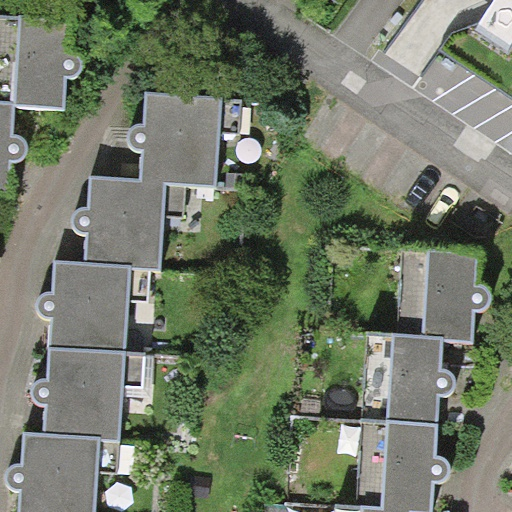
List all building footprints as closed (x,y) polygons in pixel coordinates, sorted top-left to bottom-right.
[(511,0),(501,0),(477,37),(508,57),(511,51),(511,0)] [(61,27),(0,23),(0,107),(10,108),(60,110),(62,82),(70,83),(78,76),(78,67),(70,59),(60,58),(61,27)] [(226,97),(151,95),(150,126),(141,128),(134,135),(134,143),(138,150),(149,155),(148,183),(169,184),(223,185),(226,97)] [(0,107),(0,196),(9,197),(11,165),(19,165),(27,159),(27,149),(19,141),(9,141),(10,108),(0,107)] [(148,183),(95,182),(94,210),(86,212),(79,219),(79,227),(83,234),(94,239),(93,265),(132,266),(166,267),(169,184),(148,183)] [(470,292),(471,260),(400,257),(397,338),(434,339),(469,342),(470,317),(480,318),(487,310),(487,299),(479,293),(470,292)] [(93,265),(58,264),(57,295),(48,297),(42,305),(42,312),(45,320),(54,326),(54,354),(130,356),(132,266),(93,265)] [(433,376),(434,339),(397,338),(358,337),(355,424),(429,427),(430,400),(441,400),(447,394),(446,383),(440,376),(433,376)] [(130,356),(54,354),(54,383),(44,385),(37,393),(37,401),(41,408),(52,412),(51,438),(102,440),(127,440),(130,356)] [(428,462),(429,427),(355,424),(352,511),(367,511),(423,511),(425,487),(435,487),(441,480),(441,469),(434,463),(428,462)] [(51,438),(30,437),(29,468),(15,468),(8,475),(8,483),(12,490),(25,495),(24,511),(97,511),(102,440),(51,438)]
